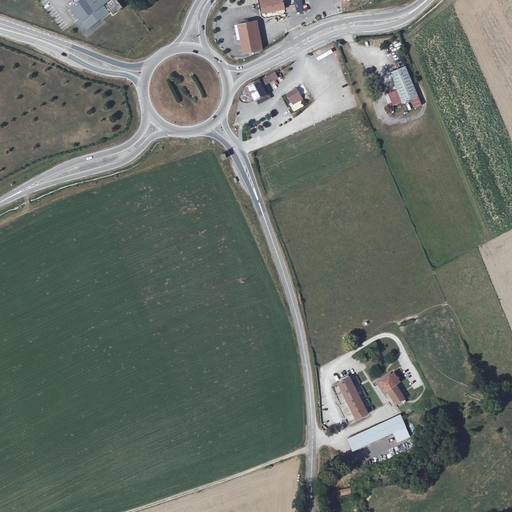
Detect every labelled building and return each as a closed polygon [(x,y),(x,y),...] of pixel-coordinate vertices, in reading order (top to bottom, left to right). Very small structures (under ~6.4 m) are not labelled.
[(79,0),(67,9),(86,34),(110,15),(109,14),(110,13),(112,16),(122,8),(115,0),(113,0),(106,7),(108,10),(107,11),(103,6),(111,0),(110,0),(79,0)] [(262,0),(260,1),(262,14),(277,11),(277,14),(279,15),(284,14),(285,11),(282,0),(262,0)] [(293,0),(294,5),(286,6),(286,13),(303,11),(301,0),(293,0)] [(253,22),(237,25),(243,54),(247,53),(259,51),(253,22)] [(404,66),(389,72),(400,97),(402,102),(417,96),(415,91),(404,66)] [(258,80),(247,85),(247,86),(253,99),(253,100),(254,100),(256,104),(269,98),(263,85),(277,79),(274,73),(258,80)] [(253,99),(247,86),(245,87),(250,100),(253,99)] [(296,88),(284,95),(288,102),(293,108),(303,101),(299,96),(296,88)] [(394,371),(380,379),(386,389),(395,407),(405,402),(395,383),(400,381),(394,371)] [(346,376),(334,381),(352,417),(364,411),(346,376)] [(380,379),(376,381),(382,391),(386,389),(380,379)] [(404,427),(399,414),(346,438),(351,450),(392,432),(404,427)] [(408,436),(404,427),(392,432),(396,441),(408,436)]
